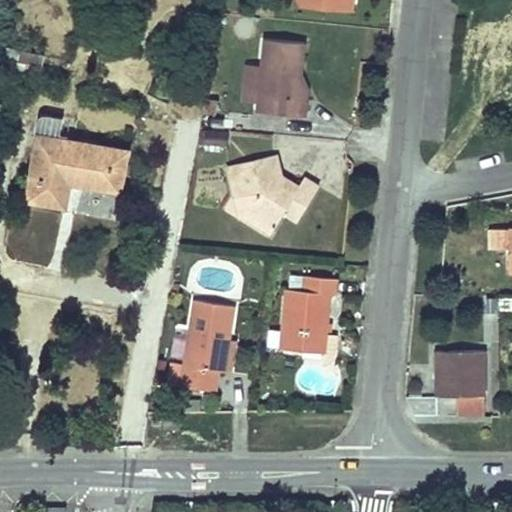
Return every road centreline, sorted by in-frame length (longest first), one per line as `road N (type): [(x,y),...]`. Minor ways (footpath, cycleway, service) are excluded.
road 1 (residential): [(402,195),(375,471)]
road 2 (tertiary): [(119,473),(375,471)]
road 3 (residential): [(419,0),(402,195)]
road 4 (tertiary): [(375,471),(511,470)]
